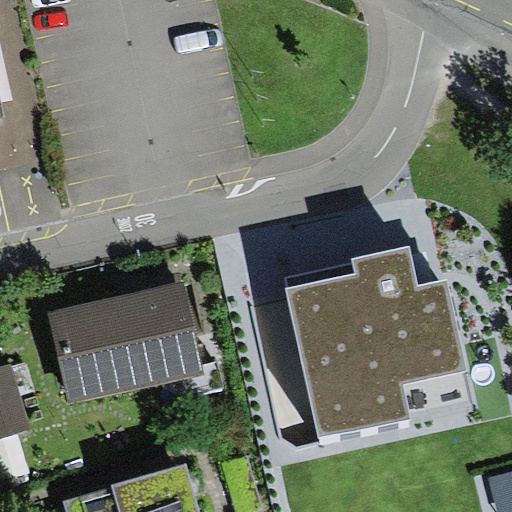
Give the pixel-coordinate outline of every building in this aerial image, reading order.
[(10,137),(0,88),(0,174),(8,173),(1,139),(10,137)] [(319,452),(410,432),(404,404),(470,389),(460,343),(450,295),(419,302),(411,264),(355,276),(358,292),(288,307),(319,452)] [(288,307),(358,292),(355,276),(284,291),(288,307)] [(49,321),(70,412),(206,382),(186,291),(49,321)] [(511,511),(511,398),(498,335),(460,343),(470,389),(404,404),(410,432),(319,452),(301,457),(313,511),(511,511)] [(14,366),(0,370),(0,440),(34,430),(14,366)] [(71,509),(71,511),(192,511),(186,489),(182,476),(71,509)]
